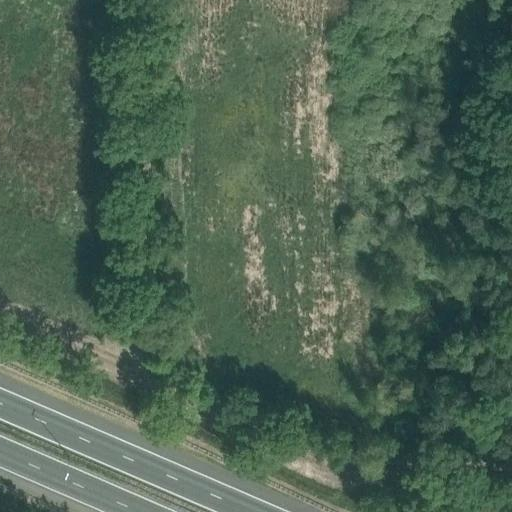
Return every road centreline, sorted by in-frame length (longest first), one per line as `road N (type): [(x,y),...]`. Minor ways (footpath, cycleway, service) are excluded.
road 1 (track): [(511,479),(323,465),(150,375),(0,312)]
road 2 (track): [(141,0),(150,375)]
road 3 (motorway): [(287,511),(0,388)]
road 4 (motorway): [(0,443),(157,511)]
